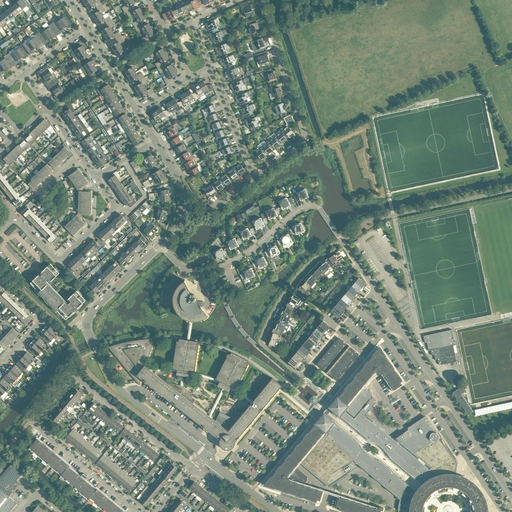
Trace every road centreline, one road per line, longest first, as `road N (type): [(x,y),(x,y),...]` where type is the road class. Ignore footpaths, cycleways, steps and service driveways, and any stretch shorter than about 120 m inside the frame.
road 1 (residential): [(135,511),(41,432),(40,420),(71,382),(81,381),(192,468)]
road 2 (residential): [(374,290),(340,240),(302,269),(260,344),(299,375),(338,331)]
road 3 (residential): [(254,178),(304,137),(259,0)]
road 4 (residential): [(127,396),(113,384),(86,320),(159,243)]
road 5 (residential): [(315,202),(242,256),(199,273),(159,243)]
road 6 (residential): [(95,176),(113,207),(59,261),(13,216)]
road 7 (residential): [(260,480),(364,355)]
road 8 (residential): [(254,178),(210,65)]
